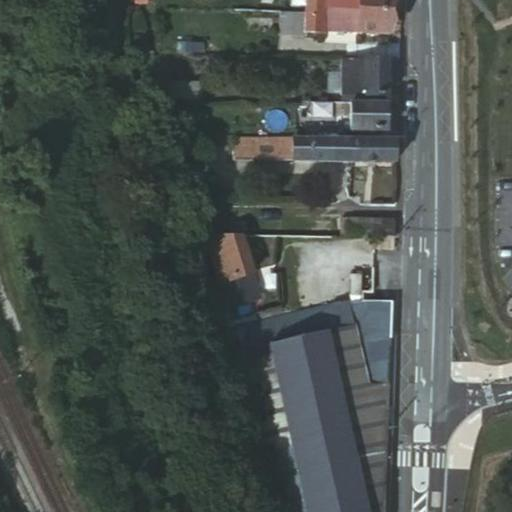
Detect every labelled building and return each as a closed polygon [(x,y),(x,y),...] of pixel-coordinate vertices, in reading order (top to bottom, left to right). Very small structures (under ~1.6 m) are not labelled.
[(310,0),(310,11),(327,12),(327,0),(310,0)] [(327,0),(327,12),(391,12),(391,0),(327,0)] [(310,11),(276,11),(277,30),(309,29),(310,11)] [(310,11),(309,29),(310,31),(326,33),(326,28),(327,12),(310,11)] [(390,30),(391,12),(327,12),(326,28),(390,30)] [(360,56),(389,57),(389,44),(360,43),(360,56)] [(360,56),(345,56),(345,70),(358,72),(357,95),(388,97),(389,57),(360,56)] [(317,85),(316,96),(344,97),(344,86),(317,85)] [(337,115),(353,115),(354,105),(337,105),(337,115)] [(354,105),(353,115),(353,130),(387,131),(387,106),(354,105)] [(182,118),(182,136),(201,137),(201,117),(182,118)] [(238,156),(351,161),(352,140),(239,137),(238,156)] [(351,161),(397,163),(397,141),(352,140),(351,161)] [(196,175),(195,198),(216,199),(217,175),(196,175)] [(341,233),(395,233),(395,215),(341,213),(341,233)] [(253,272),(243,233),(212,238),(227,293),(242,289),(238,275),(253,272)] [(343,296),(344,287),(343,268),(294,267),(294,297),(343,296)] [(343,268),(344,287),(380,289),(381,268),(343,268)] [(384,511),(385,499),(389,378),(391,299),(351,298),(248,324),(254,350),(268,405),(273,424),(279,451),(294,511),(384,511)] [(240,354),(255,409),(268,405),(254,350),(240,354)] [(269,452),(279,451),(273,424),(263,426),(269,452)]
